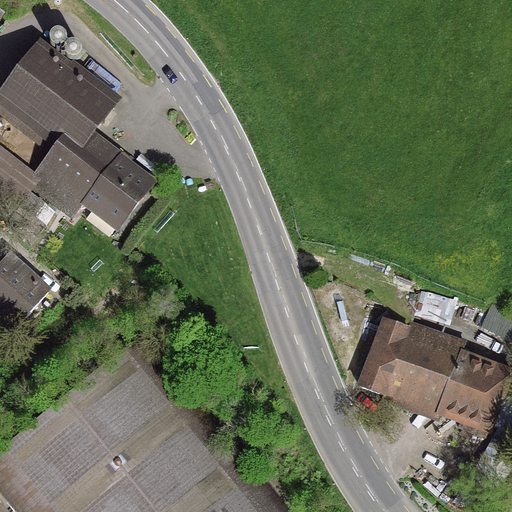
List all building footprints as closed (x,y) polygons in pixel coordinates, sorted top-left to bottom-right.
[(72,217),(85,199),(119,226),(147,189),(69,129),(83,111),(97,121),(111,104),(38,48),(0,98),(0,99),(58,144),(28,183),(72,217)] [(42,206),(26,194),(17,206),(33,218),(42,206)] [(0,311),(17,326),(45,294),(6,259),(0,265),(0,311)] [(457,359),(463,345),(385,318),(358,388),(382,397),(380,402),(406,412),(412,396),(440,406),(439,411),(487,429),(507,378),(457,359)] [(295,511),(147,328),(0,446),(0,487),(20,511),(295,511)]
